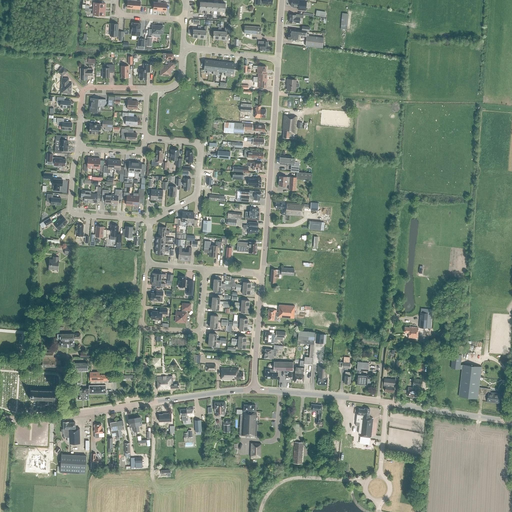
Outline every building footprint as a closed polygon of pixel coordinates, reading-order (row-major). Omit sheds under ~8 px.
[(293,0),(291,0),(291,6),(293,7),(293,8),(298,8),(298,10),(305,11),(306,2),(299,1),(293,0)] [(201,10),(205,10),(206,10),(206,2),(200,2),(199,9),(198,9),(198,14),(200,14),(201,10)] [(207,10),(211,10),(212,11),(212,3),(206,2),(206,10),(205,10),(204,14),(205,14),(207,14),(207,10)] [(219,3),(212,3),(212,11),(211,10),(211,15),(212,15),(212,19),(214,19),(214,15),(213,15),(213,11),(217,11),(218,11),(219,3)] [(218,11),(217,11),(217,15),(219,15),(220,11),(225,11),(225,4),(219,3),(218,11)] [(340,29),(347,30),(349,14),(342,13),(340,29)] [(289,22),(299,23),(299,18),(302,18),(303,15),(296,14),(295,15),(290,15),(289,22)] [(131,35),(139,36),(140,31),(140,29),(140,24),(132,23),(131,35)] [(110,36),(117,36),(118,24),(111,24),(110,36)] [(149,29),(148,35),(154,36),(154,37),(160,37),(160,34),(163,34),(163,26),(153,26),(152,30),(149,29)] [(192,38),(199,38),(200,30),(201,26),(198,26),(198,30),(193,30),(192,38)] [(261,27),(244,26),(244,33),(260,34),(261,27)] [(213,39),(219,39),(220,32),(221,32),(221,28),(219,27),(218,32),(213,31),(213,39)] [(299,36),(306,36),(305,46),(322,48),(323,38),(308,36),(308,34),(307,34),(307,32),(290,30),(289,36),(288,36),(288,40),(299,42),(299,36)] [(260,51),(269,51),(269,47),(267,47),(268,42),(263,42),(258,41),(258,45),(260,45),(260,51)] [(298,54),(287,53),(286,61),(297,61),(298,54)] [(160,76),(164,76),(165,75),(170,75),(171,68),(174,69),(174,63),(169,63),(169,66),(162,66),(161,71),(160,71),(160,76)] [(139,74),(139,80),(146,80),(146,72),(150,72),(150,64),(143,64),(143,70),(139,70),(139,74)] [(102,68),(102,77),(109,78),(109,73),(113,73),(113,65),(106,65),(106,68),(102,68)] [(58,73),(62,76),(67,72),(63,68),(58,73)] [(80,79),(87,79),(87,76),(93,76),(93,69),(87,69),(80,69),(80,79)] [(61,93),(71,94),(72,83),(68,83),(69,79),(62,78),(61,84),(62,85),(62,87),(61,87),(61,93)] [(287,83),(287,90),(295,91),(295,87),(297,87),(298,87),(299,85),(299,84),(298,83),(296,83),(296,80),(287,79),(286,83),(287,83)] [(60,107),(70,108),(70,101),(64,101),(64,98),(57,97),(57,103),(61,103),(60,107)] [(105,107),(106,100),(91,98),(89,116),(90,116),(90,112),(97,113),(97,106),(105,107)] [(127,109),(131,109),(137,109),(138,102),(132,101),(132,100),(128,100),(127,109)] [(240,112),(251,112),(251,104),(240,103),(240,112)] [(256,108),(255,108),(254,118),(260,118),(260,117),(265,118),(266,110),(260,109),(261,106),(257,105),(256,108)] [(136,125),(137,117),(129,117),(129,113),(122,113),(122,118),(126,118),(125,125),(130,125),(136,125)] [(284,116),(282,130),(284,130),(283,138),(289,138),(293,139),(294,134),(295,134),(297,117),(284,116)] [(62,124),(61,130),(71,130),(72,123),(63,122),(64,119),(57,118),(56,123),(62,124)] [(102,127),(112,128),(113,121),(102,120),(102,127)] [(265,126),(255,125),(252,125),(252,124),(244,124),(225,123),(224,132),(233,134),(243,134),(244,130),(255,130),(255,132),(258,132),(258,131),(264,132),(265,126)] [(89,133),(100,134),(100,125),(90,124),(89,133)] [(126,140),(136,140),(137,133),(128,133),(128,129),(121,129),(121,135),(126,135),(126,140)] [(305,133),(308,133),(308,129),(298,130),(299,134),(298,134),(298,138),(307,137),(307,135),(305,135),(305,133)] [(55,147),(54,150),(54,153),(60,153),(61,150),(67,151),(67,147),(68,147),(68,144),(67,144),(67,140),(64,140),(64,136),(56,135),(56,140),(60,140),(60,143),(59,143),(59,147),(55,147)] [(152,165),(151,165),(151,166),(159,166),(159,162),(162,163),(163,154),(162,153),(162,150),(157,150),(157,153),(156,153),(155,158),(154,158),(153,158),(153,159),(152,160),(152,165)] [(176,167),(181,167),(181,159),(178,158),(179,150),(171,150),(170,160),(176,160),(176,167)] [(244,150),(244,157),(248,157),(252,158),(251,159),(255,159),(256,158),(263,159),(263,153),(252,152),(252,150),(248,150),(244,150)] [(217,158),(229,159),(230,152),(218,151),(217,158)] [(53,154),(48,154),(47,161),(54,162),(54,166),(63,166),(65,166),(66,160),(62,159),(62,158),(52,157),(53,154)] [(280,156),(279,160),(279,164),(294,165),(294,162),(299,162),(300,154),(295,154),(295,157),(280,156)] [(94,159),(93,168),(97,168),(96,171),(102,172),(103,166),(100,165),(100,159),(94,159)] [(110,169),(114,169),(115,160),(108,160),(108,166),(104,166),(103,173),(110,173),(110,169)] [(115,160),(114,169),(118,170),(117,174),(120,174),(123,175),(124,175),(124,168),(120,167),(121,161),(115,160)] [(128,172),(134,173),(135,162),(129,162),(128,170),(125,170),(124,177),(128,177),(128,172)] [(135,162),(134,173),(140,173),(140,178),(144,178),(144,171),(141,171),(141,163),(135,162)] [(262,166),(262,164),(257,163),(257,162),(247,162),(246,166),(252,166),(252,170),(262,170),(263,169),(263,167),(262,166)] [(279,177),(279,181),(279,186),(286,186),(286,185),(289,185),(289,190),(296,191),(296,180),(311,181),(312,174),(297,172),(296,178),(290,177),(290,178),(287,177),(279,177)] [(255,187),(261,188),(261,178),(255,178),(253,178),(253,179),(249,179),(248,185),(248,186),(252,186),(252,187),(255,187)] [(59,186),(62,186),(62,180),(53,179),(53,186),(53,191),(59,191),(59,186)] [(91,194),(90,202),(96,203),(97,198),(100,199),(101,187),(97,187),(97,194),(91,194)] [(139,199),(144,199),(144,189),(139,189),(138,194),(133,194),(133,196),(132,205),(138,206),(139,199)] [(105,204),(111,204),(112,195),(108,195),(108,190),(102,190),(102,197),(105,197),(105,204)] [(112,195),(111,204),(117,204),(118,198),(121,198),(122,190),(115,190),(115,195),(112,195)] [(254,191),(241,190),(240,201),(248,202),(249,198),(251,198),(251,199),(254,200),(259,200),(260,196),(260,192),(254,191)] [(84,202),(90,202),(91,194),(91,191),(81,191),(81,199),(84,199),(84,202)] [(126,205),(132,205),(133,196),(129,196),(130,193),(124,193),(123,199),(126,199),(126,205)] [(53,195),(47,194),(46,202),(51,202),(51,205),(60,205),(61,199),(53,198),(53,195)] [(276,200),(275,209),(282,209),(281,215),(303,217),(304,208),(308,208),(308,204),(284,202),(284,201),(276,200)] [(253,218),(258,219),(259,213),(258,213),(259,209),(250,208),(249,212),(245,212),(245,218),(253,218)] [(181,222),(187,222),(188,213),(182,212),(182,219),(178,218),(177,225),(181,226),(181,222)] [(188,213),(187,222),(193,223),(193,227),(197,227),(197,220),(194,220),(194,213),(188,213)] [(67,222),(63,217),(58,222),(57,221),(54,224),(59,230),(66,225),(65,224),(67,222)] [(308,221),(308,229),(321,230),(321,221),(308,221)] [(249,222),(249,223),(248,225),(243,225),(243,229),(248,229),(248,234),(252,234),(252,233),(257,233),(258,227),(257,227),(258,223),(249,222)] [(76,236),(83,236),(84,232),(83,232),(83,225),(77,225),(77,230),(76,229),(76,236)] [(95,237),(103,237),(104,227),(96,226),(95,237)] [(118,226),(111,226),(110,240),(116,240),(116,242),(121,242),(121,234),(118,234),(118,226)] [(132,236),(132,227),(126,227),(125,230),(123,230),(123,236),(132,236)] [(204,248),(209,249),(209,256),(216,257),(217,248),(221,248),(221,242),(216,241),(215,246),(210,245),(210,242),(205,241),(204,248)] [(53,260),(49,259),(48,269),(58,270),(59,260),(58,260),(59,257),(53,257),(53,260)] [(271,269),(270,283),(275,283),(275,278),(279,278),(279,275),(278,275),(278,274),(280,275),(294,276),(294,269),(281,268),(281,270),(278,270),(271,269)] [(178,286),(185,287),(187,287),(186,293),(193,293),(193,281),(185,281),(186,277),(179,276),(178,286)] [(156,294),(151,294),(150,301),(159,301),(162,302),(163,291),(156,291),(156,294)] [(176,321),(176,322),(177,322),(179,323),(179,322),(185,322),(186,313),(185,313),(185,310),(190,311),(190,304),(182,303),(182,312),(176,312),(176,318),(175,318),(175,320),(176,321)] [(279,305),(279,312),(276,312),(276,310),(269,309),(268,320),(275,321),(276,317),(294,319),(295,306),(279,305)] [(159,312),(152,311),(151,319),(161,320),(162,314),(167,314),(167,309),(160,309),(159,312)] [(419,320),(419,328),(431,329),(432,317),(424,317),(424,320),(419,320)] [(417,328),(409,327),(409,328),(404,328),(404,333),(409,333),(409,335),(411,335),(411,338),(417,338),(417,328)] [(276,331),(276,334),(278,334),(277,340),(283,340),(283,338),(285,338),(285,332),(276,331)] [(295,366),(294,382),(303,383),(303,377),(303,374),(304,364),(312,365),(314,333),(299,331),(297,345),(299,345),(300,343),(310,344),(309,357),(305,357),(304,361),(300,361),(300,367),(295,366)] [(278,334),(276,334),(274,334),(274,333),(265,333),(264,343),(273,344),(273,343),(277,343),(277,340),(278,334)] [(60,334),(57,334),(57,340),(60,340),(60,347),(74,346),(74,339),(80,338),(80,334),(73,334),(60,334)] [(316,334),(315,342),(323,343),(324,335),(316,334)] [(361,338),(361,341),(361,345),(378,347),(379,340),(361,338)] [(270,359),(273,359),(273,356),(275,356),(276,353),(282,353),(282,346),(274,345),(273,350),(271,349),(271,350),(265,349),(264,358),(270,359)] [(42,367),(60,367),(60,361),(57,360),(57,358),(54,358),(54,353),(44,353),(44,358),(40,358),(40,361),(42,361),(42,367)] [(459,396),(478,399),(478,394),(488,396),(487,402),(499,403),(500,394),(490,393),(490,389),(479,388),(481,367),(462,365),(460,365),(461,355),(452,354),(451,368),(460,369),(462,369),(459,396)] [(151,358),(152,367),(161,367),(160,357),(151,358)] [(343,362),(342,362),(342,368),(350,369),(350,363),(349,363),(349,357),(344,357),(343,362)] [(265,369),(265,379),(277,379),(278,370),(292,371),(293,362),(274,362),(274,370),(270,370),(270,369),(265,369)] [(368,363),(357,362),(357,366),(354,366),(354,371),(357,371),(356,375),(355,384),(366,385),(367,383),(369,383),(370,379),(367,379),(367,376),(360,375),(360,371),(368,372),(368,363)] [(206,372),(215,372),(215,364),(206,364),(206,372)] [(318,374),(318,385),(327,385),(327,378),(325,378),(326,374),(327,374),(328,366),(317,365),(317,374),(318,374)] [(243,379),(243,373),(239,373),(239,367),(237,367),(237,368),(221,368),(221,380),(232,380),(235,380),(235,379),(243,379)] [(90,372),(90,381),(90,385),(89,385),(89,393),(106,393),(106,387),(111,387),(111,383),(108,383),(108,381),(108,375),(99,375),(99,372),(90,372)] [(157,377),(157,391),(170,390),(170,389),(179,388),(178,383),(172,383),(172,376),(157,377)] [(385,386),(384,391),(393,392),(395,380),(384,378),(383,386),(385,386)] [(408,387),(407,396),(417,398),(418,389),(418,386),(421,386),(422,380),(414,379),(412,388),(408,387)] [(31,399),(54,400),(55,401),(55,400),(57,398),(58,398),(58,397),(58,394),(58,393),(57,394),(55,391),(55,390),(54,391),(31,390),(31,389),(30,400),(31,400),(31,399)] [(77,389),(77,399),(89,399),(88,389),(77,389)] [(225,403),(214,403),(214,409),(215,413),(215,416),(225,416),(225,409),(225,403)] [(239,435),(256,436),(257,415),(256,415),(256,411),(255,411),(255,405),(244,405),(244,411),(242,411),(242,415),(240,415),(239,435)] [(322,406),(311,405),(310,411),(316,412),(315,418),(316,418),(315,424),(320,425),(321,411),(322,406)] [(194,416),(193,408),(186,408),(186,410),(180,410),(181,416),(182,416),(182,421),(187,420),(187,416),(194,416)] [(369,418),(370,409),(364,408),(364,410),(359,409),(358,414),(357,414),(356,422),(355,425),(359,426),(358,433),(359,433),(359,436),(371,438),(373,418),(369,418)] [(159,415),(159,424),(171,424),(171,413),(166,414),(159,415)] [(136,426),(134,418),(128,419),(130,427),(133,426),(134,432),(137,432),(136,426)] [(79,428),(75,428),(75,422),(68,423),(68,422),(63,422),(63,430),(62,430),(62,433),(63,433),(64,437),(65,437),(65,438),(69,438),(69,444),(80,443),(79,428)] [(119,437),(116,422),(110,423),(112,429),(110,430),(111,434),(116,433),(117,438),(119,437)] [(293,464),(301,464),(303,443),(295,442),(293,464)] [(250,458),(261,458),(261,443),(251,443),(250,458)] [(60,473),(85,474),(86,456),(61,454),(60,473)] [(31,455),(31,468),(40,468),(40,470),(46,470),(46,461),(42,461),(42,462),(41,462),(41,455),(31,455)]
